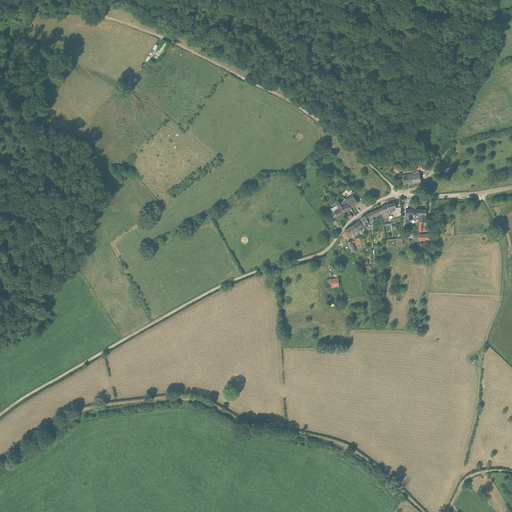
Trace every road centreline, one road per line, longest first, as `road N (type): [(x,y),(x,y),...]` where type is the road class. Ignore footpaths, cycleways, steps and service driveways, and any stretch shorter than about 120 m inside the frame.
road 1 (track): [(0,460),(86,409),(191,397),(246,423),(343,444),(423,511)]
road 2 (track): [(399,194),(328,126),(169,40),(87,13),(0,3)]
road 3 (track): [(0,415),(208,292),(315,256),(334,241)]
road 4 (unclassified): [(334,241),(388,196),(511,187)]
